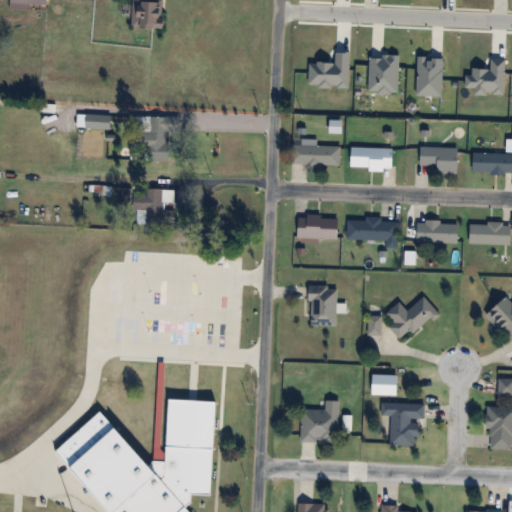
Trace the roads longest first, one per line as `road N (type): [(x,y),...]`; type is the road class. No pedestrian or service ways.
road 1 (residential): [(257,511),(269,237)]
road 2 (residential): [(259,466),(511,477)]
road 3 (residential): [(271,190),(511,198)]
road 4 (residential): [(269,237),(280,0)]
road 5 (residential): [(511,19),(280,11)]
